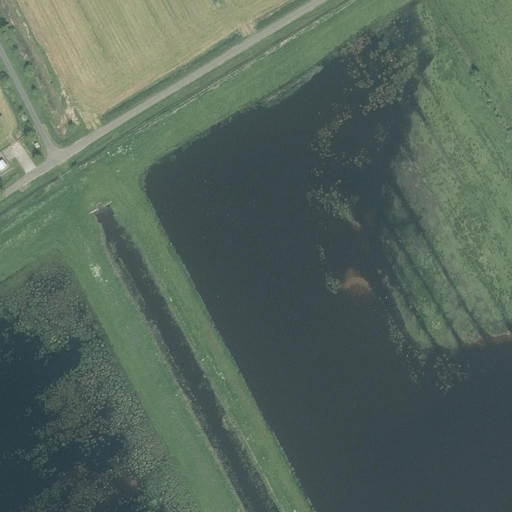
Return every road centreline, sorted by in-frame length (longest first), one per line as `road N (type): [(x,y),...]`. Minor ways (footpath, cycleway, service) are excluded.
road 1 (unclassified): [(0,200),(322,0)]
road 2 (track): [(59,159),(0,47)]
